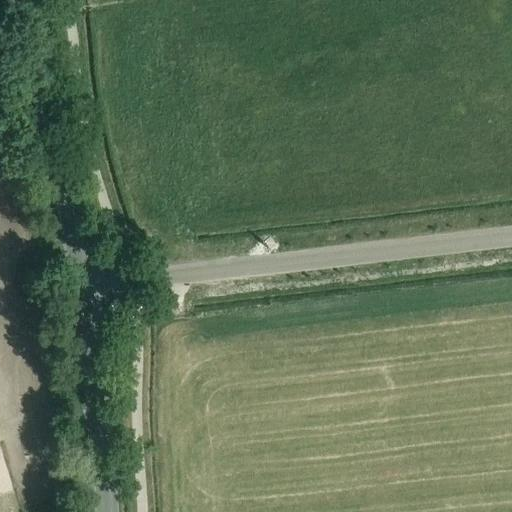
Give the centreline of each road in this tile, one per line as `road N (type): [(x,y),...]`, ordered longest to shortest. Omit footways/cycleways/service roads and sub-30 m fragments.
road 1 (unclassified): [(82,286),(511,237)]
road 2 (tertiary): [(82,286),(42,83),(13,0)]
road 3 (tertiary): [(104,511),(82,286)]
